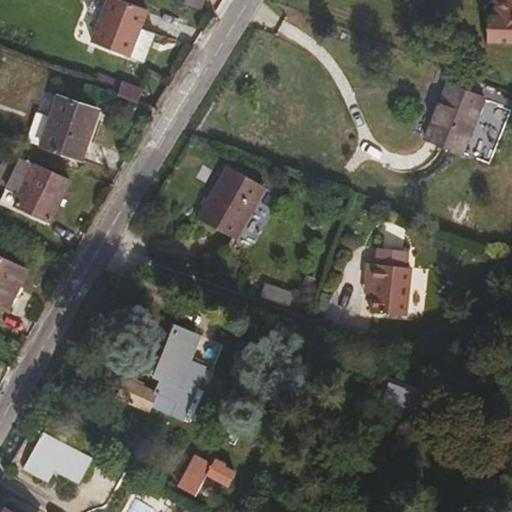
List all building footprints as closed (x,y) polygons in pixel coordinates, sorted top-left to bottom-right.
[(125,56),(136,27),(143,10),(119,0),(87,0),(83,11),(97,17),(88,41),(125,56)] [(511,44),(511,0),(494,0),(492,4),(495,8),(493,13),(486,15),(484,41),(511,44)] [(139,61),(151,33),(136,27),(125,56),(139,61)] [(461,156),(485,95),(446,81),(422,140),(461,156)] [(134,103),(138,90),(116,83),(112,95),(134,103)] [(79,160),(96,111),(55,95),(48,117),(33,111),(23,140),(79,160)] [(0,181),(6,185),(18,160),(6,154),(0,165),(0,181)] [(18,195),(33,167),(18,160),(6,185),(5,188),(18,195)] [(49,223),(68,183),(33,167),(18,195),(14,206),(49,223)] [(239,239),(266,187),(227,167),(200,219),(239,239)] [(14,206),(18,195),(5,188),(0,198),(0,205),(11,211),(14,206)] [(410,317),(416,265),(412,264),(412,253),(380,249),(379,262),(368,262),(366,280),(377,281),(376,296),(373,297),(372,313),(407,318),(410,317)] [(0,306),(6,309),(26,269),(0,256),(0,306)] [(376,296),(377,281),(366,280),(364,296),(373,297),(376,296)] [(294,310),(297,294),(264,283),(259,298),(294,310)] [(183,365),(191,346),(167,337),(160,355),(183,365)] [(170,393),(183,365),(160,355),(147,383),(153,386),(170,393)] [(187,400),(199,372),(183,365),(170,393),(187,400)] [(411,415),(417,397),(385,385),(378,404),(411,415)] [(164,409),(170,393),(153,386),(146,401),(164,409)] [(81,481),(95,455),(47,430),(27,467),(50,480),(57,468),(81,481)] [(238,476),(224,471),(223,466),(210,460),(206,462),(193,457),(177,490),(194,497),(205,475),(225,485),(228,480),(236,483),(238,476)]
